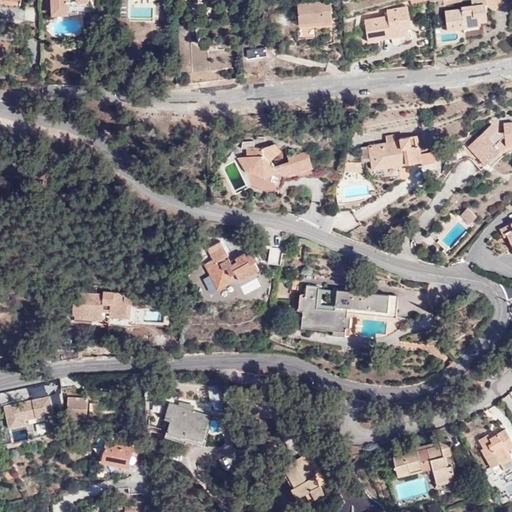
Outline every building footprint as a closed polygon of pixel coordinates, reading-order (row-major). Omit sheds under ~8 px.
[(88,0),(51,0),(53,15),(79,13),(79,7),(89,6),(88,0)] [(299,22),(332,20),(331,0),(297,2),(299,22)] [(480,19),(487,18),(486,4),(488,4),(486,0),(471,0),(471,5),(461,7),(462,9),(446,10),(448,29),(466,27),(465,24),(480,22),(480,19)] [(495,9),(505,1),(503,0),(486,0),(488,4),(495,9)] [(368,41),(393,37),(392,30),(408,28),(412,27),(408,7),(395,9),(395,15),(365,20),(368,41)] [(392,30),(393,37),(409,34),(408,28),(392,30)] [(249,57),(267,55),(266,47),(247,49),(249,57)] [(505,135),(507,146),(511,145),(511,122),(505,122),(505,132),(500,133),(492,124),(468,146),(487,165),(502,150),(496,143),(505,135)] [(405,159),(405,163),(422,160),(417,135),(400,138),(400,140),(394,140),(393,135),(386,136),(386,142),(373,144),(377,164),(405,159)] [(502,150),(507,146),(505,135),(496,143),(502,150)] [(271,162),(277,156),(268,146),(262,148),(255,147),(254,141),(243,142),(242,149),(247,148),(247,156),(238,157),(245,170),(247,170),(250,185),(266,191),(279,190),(284,177),(313,168),(308,151),(288,157),(289,162),(276,166),(271,162)] [(268,146),(277,156),(282,151),(276,144),(268,146)] [(373,168),(405,163),(405,159),(377,164),(373,144),(369,145),(373,168)] [(477,217),(470,211),(464,213),(461,216),(470,224),(477,217)] [(511,222),(500,229),(504,237),(507,235),(511,244),(511,222)] [(207,249),(211,255),(224,247),(221,241),(207,249)] [(224,247),(211,255),(213,259),(204,264),(214,282),(220,278),(224,284),(238,277),(240,280),(259,269),(255,261),(257,260),(253,252),(246,256),(245,253),(235,258),(237,261),(232,263),(230,260),(227,262),(225,257),(228,256),(229,255),(224,247)] [(220,278),(214,282),(218,288),(224,284),(220,278)] [(317,307),(319,288),(319,286),(307,284),(306,295),(305,294),(305,296),(300,296),(298,309),(304,310),(303,314),(302,322),(330,325),(332,308),(317,307)] [(333,293),(333,290),(319,288),(317,307),(332,308),(332,304),(321,303),(322,292),(333,293)] [(337,289),(337,290),(335,309),(332,308),(330,325),(350,327),(351,316),(348,315),(348,306),(394,311),(396,295),(337,289)] [(127,302),(132,303),(134,299),(134,296),(131,293),(103,292),(103,293),(103,305),(91,305),(91,293),(75,292),(74,314),(76,314),(76,319),(93,320),(93,319),(102,319),(103,311),(110,312),(126,313),(127,302)] [(103,305),(103,293),(91,293),(91,305),(103,305)] [(131,318),(132,303),(127,302),(126,313),(110,312),(110,317),(131,318)] [(348,315),(351,316),(351,313),(397,318),(398,311),(394,311),(348,306),(348,315)] [(330,325),(330,329),(334,329),(334,334),(349,335),(350,327),(330,325)] [(45,362),(80,358),(79,340),(46,339),(45,362)] [(221,386),(219,387),(225,412),(228,413),(221,386)] [(225,412),(219,387),(209,388),(212,405),(214,405),(214,412),(225,412)] [(60,403),(58,393),(45,394),(46,396),(1,407),(6,429),(23,425),(21,420),(50,413),(48,405),(60,403)] [(87,418),(88,400),(68,399),(67,417),(87,418)] [(178,409),(179,405),(169,402),(165,418),(170,420),(167,430),(185,436),(186,434),(203,439),(211,414),(187,407),(186,411),(178,409)] [(511,446),(511,438),(505,428),(490,437),(488,434),(479,440),(483,447),(481,450),(491,467),(500,462),(499,459),(510,453),(508,449),(511,446)] [(417,451),(416,451),(427,469),(431,467),(433,471),(434,471),(436,482),(455,477),(452,464),(446,466),(444,456),(452,454),(448,437),(439,439),(440,441),(440,445),(417,451)] [(105,441),(102,456),(110,458),(109,462),(130,467),(131,463),(134,464),(137,462),(139,449),(105,441)] [(417,447),(417,451),(440,445),(440,441),(417,447)] [(427,469),(416,451),(393,456),(398,476),(427,469)] [(303,455),(283,466),(300,496),(305,493),(310,490),(315,498),(325,493),(303,455)] [(300,496),(283,466),(281,468),(292,487),(291,488),(297,498),(300,496)] [(144,492),(143,482),(127,483),(127,493),(144,492)] [(310,501),(315,498),(310,490),(305,493),(310,501)]
